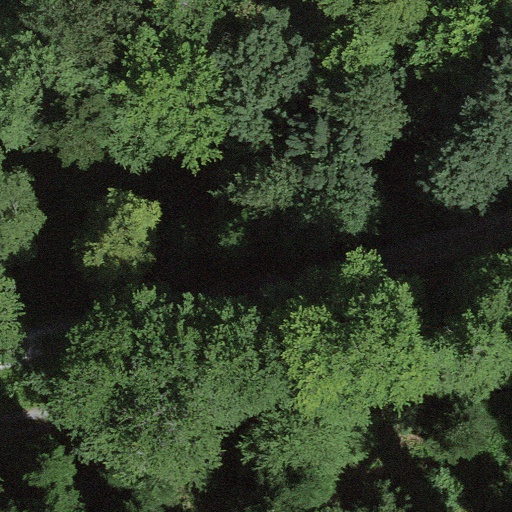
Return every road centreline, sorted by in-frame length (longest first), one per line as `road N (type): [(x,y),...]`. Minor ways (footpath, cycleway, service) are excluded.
road 1 (track): [(0,360),(511,206)]
road 2 (track): [(0,436),(511,375)]
